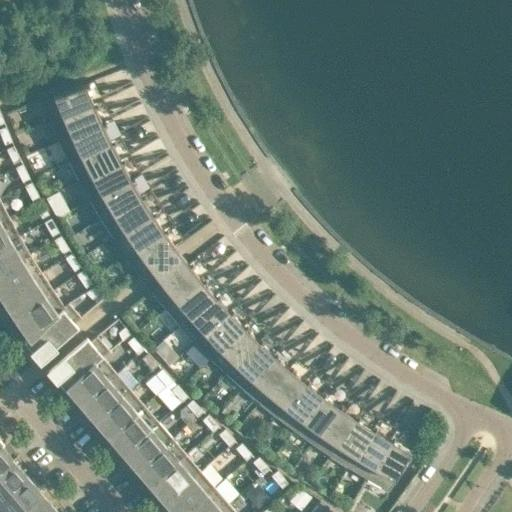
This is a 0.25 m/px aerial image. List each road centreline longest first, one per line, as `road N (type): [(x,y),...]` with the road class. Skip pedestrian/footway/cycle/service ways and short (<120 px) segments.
road 1 (residential): [(475,415),(353,339),(244,233),(180,141),(121,0)]
road 2 (residential): [(117,511),(18,397)]
road 3 (residential): [(460,511),(510,437),(475,415)]
